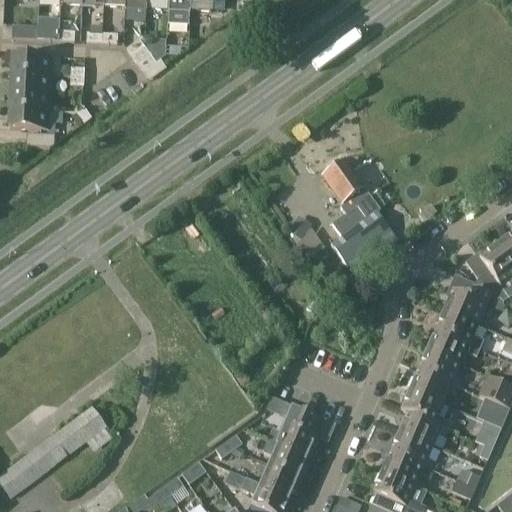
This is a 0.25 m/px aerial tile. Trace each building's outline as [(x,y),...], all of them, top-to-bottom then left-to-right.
[(102,0),(86,0),(96,0),(96,8),(103,8),(102,0)] [(124,0),(102,0),(103,8),(124,9),(124,0)] [(124,0),(124,9),(125,9),(125,12),(146,13),(146,3),(146,0),(124,0)] [(167,0),(168,4),(168,14),(189,15),(189,12),(189,0),(167,0)] [(189,0),(189,12),(211,13),(212,2),(226,3),(225,0),(189,0)] [(36,30),(11,28),(10,42),(36,43),(36,30)] [(57,44),(58,34),(43,34),(42,43),(57,44)] [(58,34),(57,44),(73,45),(73,35),(58,34)] [(101,37),(86,36),(85,45),(101,46),(101,37)] [(101,37),(101,46),(116,47),(116,37),(101,37)] [(131,59),(144,50),(138,42),(125,52),(131,59)] [(155,49),(154,54),(149,57),(154,65),(164,58),(165,49),(155,49)] [(144,50),(131,59),(136,67),(149,57),(144,50)] [(149,57),(136,67),(142,74),(154,65),(149,57)] [(12,58),(11,76),(49,78),(50,60),(12,58)] [(125,65),(115,72),(129,91),(139,84),(125,65)] [(83,72),(70,71),(70,80),(83,81),(83,72)] [(11,76),(11,95),(48,97),(49,78),(11,76)] [(83,81),(70,80),(69,89),(82,89),(83,81)] [(11,95),(10,113),(47,115),(48,97),(11,95)] [(91,120),(83,110),(76,115),(83,126),(91,120)] [(47,115),(10,113),(9,132),(47,133),(47,115)] [(27,150),(49,151),(51,151),(55,148),(55,138),(27,137),(27,150)] [(363,191),(362,192),(343,165),(322,181),(346,215),(330,227),(340,240),(376,213),(377,215),(379,213),(363,191)] [(376,213),(340,240),(329,249),(349,276),(396,240),(392,235),(377,215),(376,213)] [(294,224),(287,235),(291,237),(300,243),(304,240),(308,233),(294,224)] [(511,235),(496,247),(511,269),(511,235)] [(478,284),(475,285),(474,288),(491,295),(496,303),(499,301),(503,305),(508,301),(509,301),(511,298),(511,269),(496,247),(478,260),(488,274),(477,283),(478,284)] [(313,276),(304,282),(313,294),(321,287),(313,276)] [(445,300),(447,301),(442,313),(477,328),(482,316),(489,319),(496,303),(491,295),(474,288),(472,287),(467,299),(449,291),(445,300)] [(366,299),(338,304),(343,328),(370,323),(366,299)] [(511,317),(506,312),(498,322),(508,330),(511,325),(511,317)] [(442,313),(434,332),(479,352),(482,344),(472,340),(477,328),(442,313)] [(479,352),(434,332),(425,352),(460,367),(465,355),(475,360),(479,352)] [(460,367),(425,352),(417,372),(458,390),(460,383),(454,380),(460,367)] [(458,390),(417,372),(408,392),(443,407),(448,395),(454,397),(458,390)] [(478,399),(501,408),(509,412),(511,403),(511,391),(486,380),(478,399)] [(443,407),(408,392),(399,412),(406,415),(406,414),(441,429),(447,431),(450,425),(437,420),(443,407)] [(509,412),(501,408),(495,420),(503,424),(509,412)] [(272,432),(267,443),(277,447),(306,460),(311,462),(320,442),(316,440),(323,423),(319,421),(293,409),(285,427),(281,436),(272,432)] [(108,444),(101,436),(108,431),(92,410),(0,476),(0,487),(11,502),(87,446),(94,455),(108,444)] [(406,415),(397,434),(432,449),(438,437),(445,440),(448,432),(447,431),(441,429),(406,414),(406,415)] [(496,440),(479,433),(474,443),(478,445),(484,447),(492,451),(496,440)] [(397,434),(389,454),(429,471),(432,465),(426,463),(432,449),(397,434)] [(234,452),(236,450),(241,447),(235,438),(225,445),(231,453),(234,452)] [(277,447),(267,443),(262,454),(272,458),(268,467),(301,481),(307,467),(304,465),(306,460),(277,447)] [(231,453),(225,445),(214,453),(220,462),(234,452),(231,453)] [(492,451),(484,447),(478,460),(486,464),(492,451)] [(439,465),(458,470),(462,455),(443,451),(439,465)] [(429,471),(389,454),(380,474),(415,489),(421,476),(426,478),(429,471)] [(268,467),(259,486),(289,499),(291,493),(295,495),(301,481),(268,467)] [(415,489),(380,474),(371,494),(376,496),(397,505),(404,508),(402,511),(423,511),(425,510),(420,508),(426,494),(415,489)] [(471,477),(468,484),(466,487),(474,491),(479,480),(471,477)] [(177,481),(163,491),(170,499),(181,492),(183,490),(177,481)] [(259,486),(259,488),(245,482),(240,494),(253,500),(250,507),(249,511),(287,511),(290,507),(286,505),(289,499),(259,486)] [(456,483),(451,495),(469,503),(474,491),(466,487),(456,483)] [(159,493),(152,499),(159,507),(162,511),(172,503),(170,499),(163,491),(159,493)] [(376,496),(371,507),(382,511),(402,511),(404,508),(397,505),(376,496)] [(340,500),(335,510),(340,511),(348,511),(352,505),(340,500)] [(505,501),(496,509),(498,511),(511,511),(511,509),(511,508),(505,501)]
